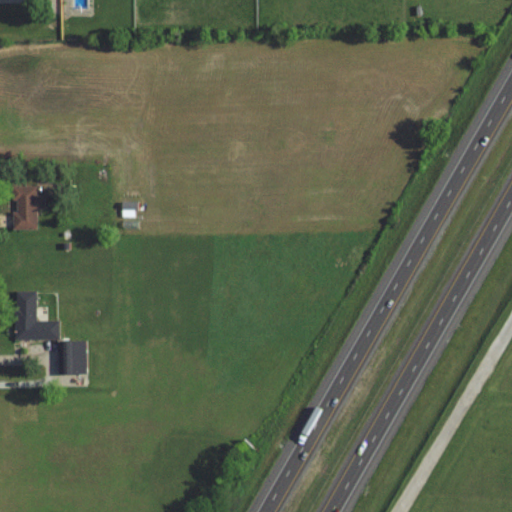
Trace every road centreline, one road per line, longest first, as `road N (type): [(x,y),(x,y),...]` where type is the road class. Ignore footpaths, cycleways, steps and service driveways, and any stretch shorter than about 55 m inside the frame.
road 1 (motorway): [(511,90),(267,511)]
road 2 (motorway): [(333,511),(511,201)]
road 3 (residential): [(396,511),(511,321)]
